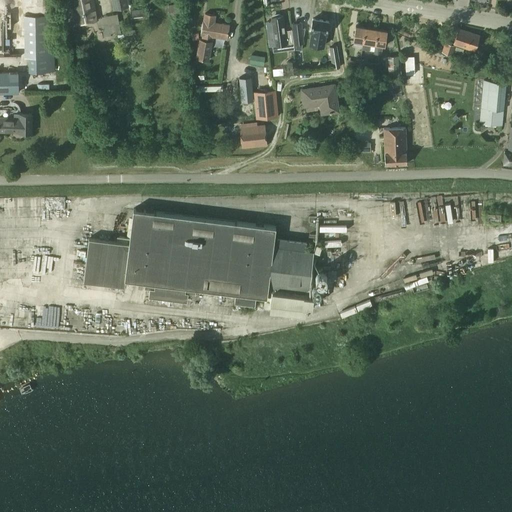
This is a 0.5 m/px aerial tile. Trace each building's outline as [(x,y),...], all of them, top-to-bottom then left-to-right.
[(95,22),(91,0),(69,0),(74,26),(95,22)] [(111,0),(113,10),(129,7),(127,0),(111,0)] [(170,17),(183,15),(181,3),(168,5),(170,17)] [(149,18),(148,8),(131,11),(133,20),(149,18)] [(26,56),(29,56),(29,72),(54,72),(54,55),(55,55),(54,13),(25,13),(26,56)] [(201,39),(199,39),(196,59),(208,61),(212,37),(226,39),(228,26),(213,23),(214,16),(204,15),(203,22),(202,21),(200,35),(202,35),(201,39)] [(269,47),(287,45),(282,16),(271,18),(272,21),(265,22),(266,28),(269,47)] [(329,22),(313,20),(311,32),(312,32),(310,45),(313,45),(312,47),(320,48),(320,46),(323,47),(325,34),(327,34),(329,22)] [(297,23),(292,24),(293,30),(292,31),(293,33),(294,44),(298,44),(300,49),(307,46),(297,23)] [(109,35),(117,34),(115,24),(108,26),(109,35)] [(353,42),(362,44),(363,44),(366,28),(355,26),(353,42)] [(376,30),(366,28),(363,44),(362,44),(362,49),(369,50),(370,45),(374,45),(376,30)] [(135,29),(123,31),(124,38),(136,36),(135,29)] [(479,36),(459,29),(453,44),(474,51),(479,36)] [(376,30),(374,45),(375,45),(373,54),(382,55),(383,46),(384,47),(387,32),(376,30)] [(454,45),(447,43),(444,53),(451,54),(454,45)] [(340,67),(337,45),(329,47),(333,68),(340,67)] [(399,74),(398,55),(387,56),(388,74),(399,74)] [(298,72),(297,59),(287,60),(288,73),(298,72)] [(361,60),(360,66),(370,68),(371,63),(367,62),(368,61),(361,60)] [(18,72),(0,71),(0,93),(19,93),(18,72)] [(250,75),(239,76),(241,101),(252,100),(250,75)] [(506,82),(483,80),(479,123),(503,125),(506,82)] [(339,111),(334,84),(302,89),(305,106),(323,103),(325,113),(339,111)] [(366,85),(360,92),(364,96),(371,89),(366,85)] [(278,117),(275,89),(253,91),(256,119),(278,117)] [(0,118),(0,131),(19,132),(19,133),(31,133),(31,114),(19,114),(19,111),(9,111),(9,118),(0,118)] [(511,123),(507,152),(505,152),(503,165),(511,165),(511,123)] [(267,146),(265,125),(239,128),(241,149),(267,146)] [(406,165),(405,128),(383,129),(385,166),(406,165)] [(357,151),(370,151),(369,141),(357,141),(357,151)] [(276,226),(133,209),(129,243),(89,238),(84,281),(125,286),(126,278),(146,280),(145,287),(150,288),(149,296),(187,300),(188,293),(195,293),(196,286),(226,290),(226,292),(236,293),(234,302),(255,305),(256,294),(265,295),(267,295),(272,295),(270,308),(305,313),(305,305),(312,306),(313,295),(308,295),(314,251),(305,250),(307,241),(290,239),(291,233),(278,232),(276,246),(273,245),(276,226)] [(267,295),(265,295),(263,308),(270,308),(272,295),(267,295)]
